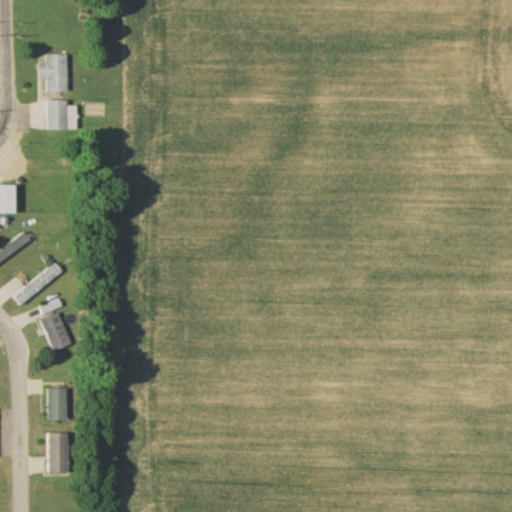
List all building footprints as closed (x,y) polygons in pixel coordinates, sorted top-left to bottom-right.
[(67,56),(41,56),(41,81),(46,81),(46,93),(67,93),(67,56)] [(46,103),(46,132),(76,132),(76,103),(46,103)] [(0,186),(0,215),(17,215),(17,187),(0,186)] [(0,250),(0,267),(29,241),(21,231),(0,250)] [(62,274),(54,264),(11,297),(19,308),(62,274)] [(71,344),(55,312),(35,322),(51,354),(71,344)] [(44,421),(64,421),(64,390),(44,390),(44,421)] [(44,475),(64,475),(64,434),(44,434),(44,475)]
